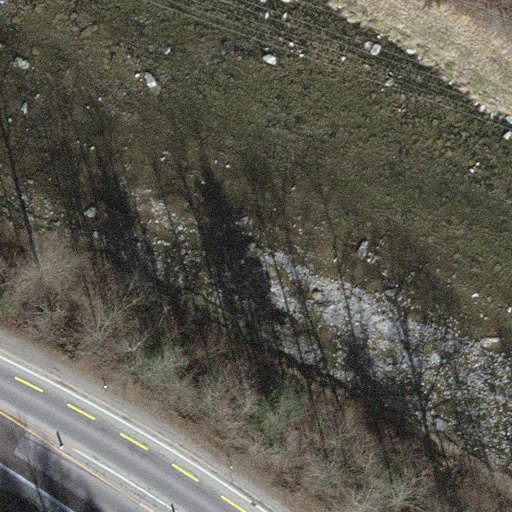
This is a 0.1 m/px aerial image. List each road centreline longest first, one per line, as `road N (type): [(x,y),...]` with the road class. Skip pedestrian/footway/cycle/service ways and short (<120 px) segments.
road 1 (primary): [(213,511),(0,388)]
road 2 (primary): [(0,445),(114,511)]
